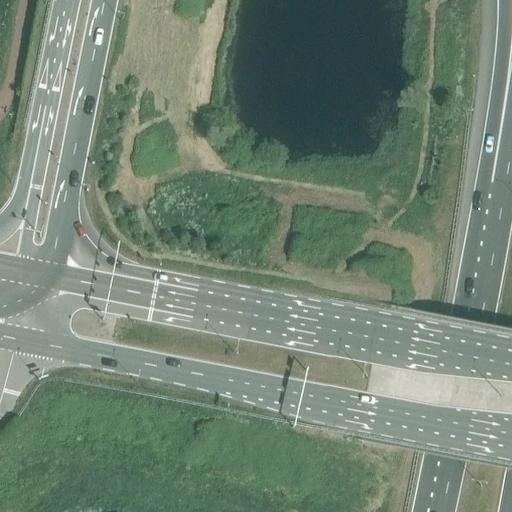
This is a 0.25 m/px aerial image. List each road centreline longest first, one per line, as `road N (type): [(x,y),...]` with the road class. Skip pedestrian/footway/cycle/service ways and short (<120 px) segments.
road 1 (primary): [(16,337),(511,435)]
road 2 (trunk): [(511,364),(51,276)]
road 3 (trunk): [(511,151),(441,511)]
road 4 (trunk): [(51,276),(103,0)]
road 5 (primary): [(67,0),(14,269)]
